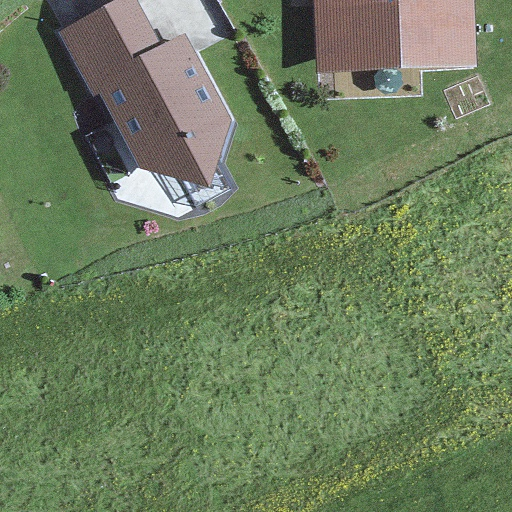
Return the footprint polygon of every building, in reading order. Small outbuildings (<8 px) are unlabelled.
[(120,0),(61,32),(91,87),(97,84),(139,165),(172,174),(209,155),(218,123),(182,54),(164,63),(157,50),(152,53),(123,0),(120,0)] [(457,50),(454,0),(323,0),(326,56),(379,54),(378,44),(412,42),(413,52),(457,50)] [(157,50),(164,63),(182,54),(175,40),(157,50)] [(378,44),(379,54),(413,52),(412,42),(378,44)] [(209,155),(172,174),(188,205),(225,186),(209,155)]
